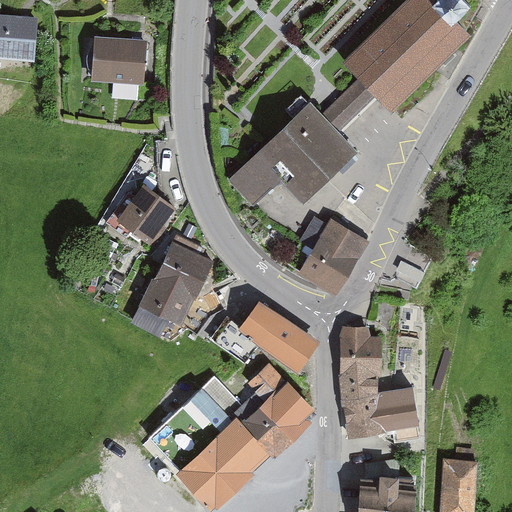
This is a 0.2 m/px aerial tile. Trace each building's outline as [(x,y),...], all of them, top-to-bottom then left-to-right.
[(411,0),(348,65),(398,113),(474,35),(459,20),(470,9),(460,0),(411,0)] [(36,18),(0,14),(0,59),(31,62),(36,18)] [(146,43),(97,38),(93,81),(142,85),(146,43)] [(333,98),(319,112),(338,133),(354,117),(363,108),(378,94),(358,74),(343,89),(333,98)] [(319,112),(310,103),(229,180),(253,206),(280,182),(303,205),(357,154),(338,133),(319,112)] [(175,210),(144,191),(119,231),(149,250),(175,210)] [(368,246),(330,223),(296,279),(335,302),(368,246)] [(216,268),(171,247),(140,312),(185,333),(216,268)] [(318,346),(259,303),(238,332),(298,375),(318,346)] [(345,331),(341,399),(376,397),(378,344),(368,344),(369,331),(345,331)] [(314,413),(280,377),(269,365),(244,388),(255,400),(245,410),(229,421),(268,467),(314,413)] [(229,421),(245,410),(216,378),(147,440),(206,511),(211,511),(268,467),(229,421)] [(376,397),(341,399),(347,444),(417,430),(411,392),(376,397)] [(474,511),(478,463),(444,460),(440,511),(474,511)] [(413,511),(416,471),(362,467),(359,511),(413,511)]
